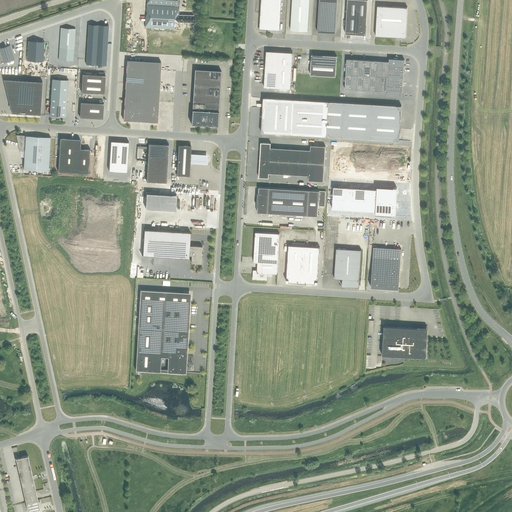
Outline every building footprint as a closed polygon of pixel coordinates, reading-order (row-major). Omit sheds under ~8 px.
[(174,21),(193,23),(193,16),(192,16),(192,15),(190,15),(189,15),(179,15),(179,0),(147,0),(146,11),(148,11),(147,15),(146,15),(146,27),(173,29),(174,21)] [(281,0),(261,0),(260,29),(280,30),(281,0)] [(309,0),(292,0),(291,30),(308,31),(309,0)] [(319,0),(317,32),(335,33),(337,0),(319,0)] [(367,0),(347,0),(345,34),(356,34),(356,35),(364,36),(364,35),(365,35),(367,0)] [(407,7),(377,6),(375,36),(405,37),(407,7)] [(88,24),(88,34),(98,35),(98,25),(88,24)] [(98,25),(98,35),(108,36),(108,26),(98,25)] [(211,26),(209,51),(224,52),(226,27),(211,26)] [(61,28),(59,60),(73,61),(75,29),(61,28)] [(97,40),(97,45),(107,46),(108,36),(98,35),(97,40)] [(28,41),(27,61),(43,62),(44,42),(28,41)] [(9,45),(0,48),(0,63),(14,59),(9,45)] [(97,50),(96,55),(106,56),(107,46),(97,45),(97,50)] [(293,53),(266,51),(265,63),(292,65),(293,53)] [(96,60),(96,65),(106,66),(106,56),(96,55),(96,60)] [(336,56),(311,55),(310,75),(335,76),(336,56)] [(161,62),(127,60),(126,68),(143,69),(160,70),(161,62)] [(265,63),(265,75),(291,77),(292,65),(265,63)] [(143,69),(126,68),(126,76),(143,77),(143,69)] [(143,69),(143,77),(160,78),(160,70),(143,69)] [(192,109),(191,124),(218,126),(221,71),(195,69),(192,109)] [(82,74),(81,92),(104,94),(105,75),(82,74)] [(291,77),(265,75),(264,87),(290,89),(291,77)] [(143,77),(126,76),(125,84),(142,85),(143,77)] [(143,77),(142,85),(148,85),(159,86),(160,78),(143,77)] [(42,82),(3,79),(11,113),(40,115),(42,82)] [(52,79),(50,115),(66,116),(68,80),(52,79)] [(125,84),(125,92),(142,93),(148,93),(148,85),(142,85),(125,84)] [(148,85),(148,93),(159,94),(159,86),(148,85)] [(125,92),(124,100),(141,101),(142,93),(125,92)] [(142,93),(141,101),(158,102),(159,94),(148,93),(142,93)] [(263,97),(261,132),(399,141),(401,106),(263,97)] [(124,100),(124,108),(141,109),(141,101),(124,100)] [(141,101),(141,109),(140,121),(157,122),(158,110),(158,102),(141,101)] [(80,102),(80,117),(103,119),(104,103),(80,102)] [(124,108),(123,120),(140,121),(141,109),(124,108)] [(50,146),(50,137),(16,135),(18,144),(50,146)] [(79,139),(60,138),(58,172),(89,174),(90,149),(80,149),(81,141),(79,139)] [(111,141),(109,171),(118,171),(120,142),(111,141)] [(120,142),(118,171),(127,172),(129,142),(120,142)] [(261,142),(260,151),(270,152),(271,148),(271,143),(261,142)] [(149,143),(146,181),(166,182),(168,145),(149,143)] [(24,169),(48,171),(50,146),(18,144),(20,151),(25,151),(24,169)] [(191,146),(178,145),(177,175),(189,176),(190,163),(191,153),(191,146)] [(311,150),(310,163),(324,164),(325,146),(311,145),(310,150),(311,150)] [(270,152),(270,160),(280,161),(281,148),(271,148),(270,152)] [(281,148),(280,161),(290,162),(291,149),(281,148)] [(291,149),(290,162),(300,162),(301,150),(291,149)] [(357,151),(357,162),(397,164),(398,159),(399,151),(379,149),(379,152),(357,151)] [(301,150),(300,162),(310,163),(311,150),(310,150),(301,150)] [(336,150),(335,161),(357,162),(357,151),(336,150)] [(260,151),(260,160),(270,160),(270,152),(260,151)] [(208,154),(191,153),(190,163),(207,164),(208,154)] [(260,160),(259,168),(269,169),(270,160),(260,160)] [(269,169),(269,173),(279,174),(280,161),(270,160),(269,169)] [(280,161),(279,174),(289,174),(290,162),(280,161)] [(335,161),(335,172),(356,173),(357,162),(335,161)] [(290,162),(289,174),(299,175),(300,162),(290,162)] [(300,162),(299,175),(309,176),(310,163),(300,162)] [(357,162),(356,173),(378,174),(378,177),(398,178),(397,170),(397,164),(357,162)] [(309,176),(309,180),(323,181),(324,164),(310,163),(309,176)] [(259,168),(259,177),(269,178),(269,173),(269,169),(259,168)] [(258,207),(257,212),(307,215),(309,190),(259,187),(259,193),(258,193),(257,206),(258,207)] [(334,187),(333,198),(344,199),(345,188),(334,187)] [(377,190),(376,201),(395,202),(395,196),(397,188),(377,187),(377,190)] [(355,188),(345,188),(344,199),(355,199),(355,188)] [(366,189),(355,188),(355,199),(365,200),(366,189)] [(377,190),(366,189),(365,200),(376,201),(377,190)] [(309,190),(307,215),(317,216),(318,204),(319,204),(319,206),(325,207),(326,191),(319,191),(319,201),(318,201),(319,191),(309,190)] [(146,193),(145,208),(176,210),(176,195),(146,193)] [(110,200),(29,194),(35,225),(108,230),(110,200)] [(333,198),(332,209),(343,210),(344,199),(333,198)] [(354,210),(355,199),(344,199),(343,210),(354,210)] [(364,211),(365,200),(355,199),(354,210),(364,211)] [(376,201),(365,200),(364,211),(375,212),(376,201)] [(395,202),(376,201),(375,212),(375,214),(395,216),(395,207),(395,202)] [(144,229),(143,255),(142,255),(144,255),(189,258),(189,255),(191,255),(191,263),(201,263),(202,246),(190,245),(190,232),(144,229)] [(255,232),(254,262),(258,263),(257,271),(253,270),(253,279),(267,280),(267,273),(277,274),(279,234),(255,232)] [(288,245),(286,282),(302,283),(304,246),(288,245)] [(302,283),(318,284),(319,247),(304,246),(302,283)] [(373,247),(371,287),(399,289),(401,249),(373,247)] [(359,286),(361,250),(336,248),(334,278),(342,279),(342,285),(359,286)] [(70,251),(40,249),(46,276),(50,276),(53,289),(49,290),(63,356),(83,352),(86,365),(98,364),(104,258),(70,256),(70,251)] [(140,290),(135,370),(160,372),(161,357),(168,357),(167,372),(186,373),(190,303),(170,302),(170,292),(140,290)] [(425,358),(427,329),(384,326),(382,355),(425,358)] [(17,458),(19,467),(30,464),(28,456),(17,458)] [(30,464),(19,467),(18,467),(20,476),(32,473),(30,464)] [(34,482),(32,473),(20,476),(22,485),(34,482)] [(36,491),(34,482),(22,485),(24,494),(36,491)] [(38,500),(36,491),(24,494),(26,502),(38,500)] [(40,509),(38,500),(26,502),(28,511),(40,509)]
